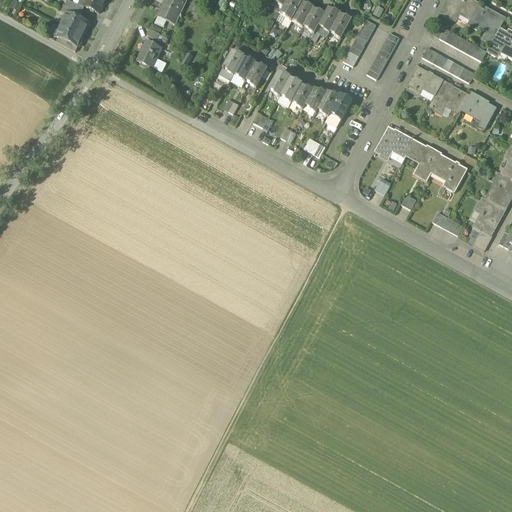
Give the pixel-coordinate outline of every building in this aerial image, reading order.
[(104,0),(87,0),(84,8),(90,11),(95,13),(99,16),(106,1),(104,0)] [(166,0),(165,2),(158,18),(166,22),(167,19),(174,23),(172,25),(173,26),(186,0),(185,0),(166,0)] [(273,0),(273,2),(278,5),(278,7),(284,10),(289,0),(273,0)] [(289,0),(284,10),(280,16),(286,19),(285,20),(291,23),(302,4),(302,3),(296,0),(296,1),(294,0),(289,0)] [(479,5),(470,0),(447,0),(439,15),(453,22),(458,13),(471,20),(477,8),(479,5)] [(84,10),(67,2),(65,8),(81,15),(84,10)] [(302,4),(292,22),(298,25),(297,26),(303,29),(313,10),(314,9),(308,6),(307,7),(302,4)] [(65,8),(62,14),(67,16),(67,15),(80,22),(82,16),(81,15),(65,8)] [(471,20),(467,27),(477,33),(481,26),(490,31),(489,33),(496,37),(500,30),(505,19),(499,16),(497,18),(484,11),(484,12),(477,8),(471,20)] [(313,10),(303,28),(309,31),(308,32),(314,36),(315,34),(318,28),(325,16),(319,12),(319,13),(313,10)] [(334,13),(328,10),(325,16),(318,28),(324,31),(323,32),(327,34),(329,35),(330,34),(340,16),(340,15),(334,12),(334,13)] [(80,22),(67,15),(67,16),(61,27),(84,37),(89,26),(80,22)] [(340,16),(330,34),(335,37),(335,38),(341,41),(352,21),(346,18),(345,19),(340,16)] [(376,28),(366,22),(363,27),(373,33),(376,28)] [(84,37),(61,27),(56,38),(59,39),(78,49),(84,37)] [(373,33),(363,27),(360,33),(370,38),(373,33)] [(318,28),(315,34),(324,39),(327,34),(323,32),(324,31),(318,28)] [(439,28),(434,38),(439,41),(444,31),(439,28)] [(511,33),(511,36),(500,30),(496,37),(487,54),(495,58),(500,51),(509,56),(507,58),(511,60),(511,33)] [(159,36),(148,31),(146,37),(156,42),(159,36)] [(444,31),(439,41),(444,44),(450,34),(444,31)] [(370,38),(360,33),(357,38),(367,43),(370,38)] [(450,34),(444,44),(449,46),(455,37),(450,34)] [(399,40),(389,35),(386,40),(396,46),(399,40)] [(455,37),(449,46),(455,49),(460,40),(455,37)] [(367,43),(357,38),(354,43),(364,49),(367,43)] [(78,49),(59,39),(57,44),(75,54),(78,49)] [(396,46),(386,40),(384,46),(393,51),(396,46)] [(460,40),(455,49),(460,52),(465,42),(460,40)] [(161,50),(146,42),(135,63),(151,71),(161,50)] [(465,42),(460,52),(465,55),(471,45),(465,42)] [(364,49),(354,43),(351,48),(361,54),(364,49)] [(471,45),(465,55),(470,58),(476,48),(471,45)] [(393,51),(384,46),(381,51),(390,56),(393,51)] [(361,54),(351,48),(349,54),(358,59),(361,54)] [(481,51),(476,48),(470,58),(476,61),(481,51)] [(432,53),(427,50),(422,60),(427,62),(432,53)] [(390,56),(381,51),(378,56),(388,61),(390,56)] [(481,51),(476,61),(481,64),(486,54),(481,51)] [(238,57),(232,53),(222,70),(223,71),(228,74),(228,75),(233,78),(234,77),(243,60),(244,58),(238,55),(238,57)] [(438,56),(432,53),(427,62),(432,65),(438,56)] [(358,59),(349,54),(346,59),(355,64),(358,59)] [(388,61),(378,56),(375,61),(385,67),(388,61)] [(438,56),(432,65),(438,68),(443,58),(438,56)] [(443,58),(438,68),(443,71),(448,61),(443,58)] [(355,64),(346,59),(343,64),(353,69),(355,64)] [(249,63),(243,60),(234,77),(239,80),(238,81),(244,84),(245,83),(255,66),(255,65),(250,61),(249,63)] [(385,67),(375,61),(372,67),(382,72),(385,67)] [(453,64),(448,61),(443,71),(448,74),(453,64)] [(453,64),(448,74),(453,77),(459,67),(453,64)] [(255,66),(245,83),(250,86),(249,87),(256,91),(267,71),(261,68),(260,69),(255,66)] [(382,72),(372,67),(369,72),(379,77),(382,72)] [(459,67),(453,77),(458,80),(464,70),(459,67)] [(443,83),(417,68),(405,90),(415,95),(418,89),(434,99),(443,84),(443,83)] [(464,70),(458,80),(464,83),(469,73),(464,70)] [(228,74),(223,71),(219,77),(230,83),(233,78),(228,75),(228,74)] [(379,77),(369,72),(366,77),(376,82),(379,77)] [(469,73),(464,83),(469,85),(474,76),(469,73)] [(284,78),(279,75),(269,92),(275,96),(274,97),(280,100),(280,99),(290,81),(291,80),(285,77),(284,78)] [(296,84),(290,81),(280,99),(286,102),(285,103),(291,106),(292,105),(301,88),(302,86),(296,83),(296,84)] [(451,88),(443,84),(434,99),(429,109),(440,115),(445,105),(453,109),(452,111),(460,115),(462,111),(470,97),(452,87),(451,88)] [(306,91),(301,88),(292,105),(297,108),(296,109),(302,112),(305,108),(313,93),(307,89),(306,91)] [(319,94),(314,91),(313,93),(305,108),(310,111),(309,112),(315,116),(317,113),(326,96),(320,92),(319,94)] [(332,97),(327,94),(326,96),(317,113),(322,115),(322,117),(328,120),(340,99),(333,96),(332,97)] [(485,101),(471,94),(470,97),(462,111),(470,115),(471,113),(476,116),(474,120),(480,123),(478,128),(485,132),(497,110),(484,103),(485,101)] [(222,98),(217,95),(211,105),(217,108),(222,98)] [(345,101),(340,98),(340,99),(328,120),(325,125),(337,131),(352,103),(346,100),(345,101)] [(228,102),(223,111),(228,114),(233,105),(228,102)] [(238,107),(233,105),(228,114),(233,117),(238,107)] [(268,121),(258,116),(253,125),(263,131),(268,121)] [(278,126),(268,121),(263,131),(273,136),(278,126)] [(397,134),(388,129),(374,154),(386,161),(392,151),(406,159),(407,157),(415,143),(398,133),(397,134)] [(286,131),(281,140),(285,143),(291,133),(286,131)] [(291,133),(285,143),(290,146),(296,136),(291,133)] [(315,144),(309,141),(304,151),(309,154),(315,144)] [(441,157),(415,143),(407,157),(423,166),(416,178),(427,183),(432,173),(441,157)] [(324,150),(315,144),(309,154),(319,159),(324,150)] [(511,148),(511,147),(505,158),(511,161),(510,163),(511,163),(503,177),(511,182),(511,148)] [(467,172),(441,157),(432,173),(448,182),(445,190),(454,195),(467,172)] [(511,182),(503,177),(499,175),(493,186),(498,189),(490,204),(505,213),(511,200),(511,182)] [(390,189),(380,183),(374,193),(384,198),(390,189)] [(416,203),(406,198),(401,207),(411,213),(416,203)] [(490,204),(482,200),(476,210),(483,214),(474,230),(480,233),(491,239),(491,238),(505,213),(490,204)] [(447,220),(437,215),(432,224),(442,230),(447,220)] [(453,223),(447,220),(442,230),(447,233),(453,223)] [(458,226),(453,223),(447,233),(452,236),(458,226)] [(458,226),(452,236),(458,239),(463,229),(458,226)] [(491,239),(480,233),(475,243),(487,249),(492,239),(491,238),(491,239)] [(509,237),(505,235),(498,246),(504,249),(510,238),(508,237),(509,237)] [(487,249),(475,243),(473,248),(484,254),(487,249)]
